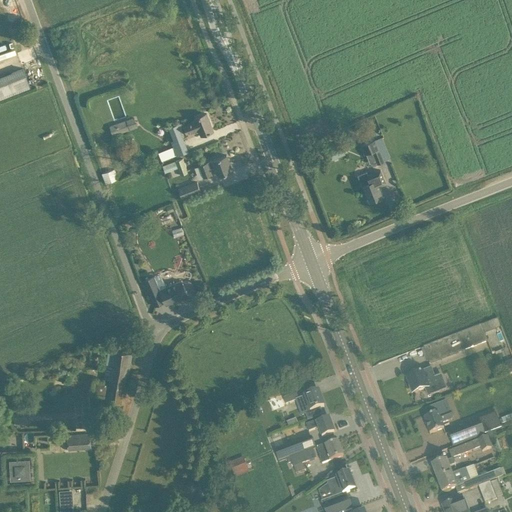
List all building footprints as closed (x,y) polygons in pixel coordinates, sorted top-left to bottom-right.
[(0,7),(0,61),(18,56),(7,26),(6,26),(0,7)] [(0,97),(30,87),(23,68),(0,76),(0,97)] [(109,84),(120,81),(117,70),(106,73),(109,84)] [(184,121),(170,127),(174,138),(175,140),(183,137),(189,135),(188,132),(199,128),(201,135),(203,134),(213,130),(206,113),(197,117),(195,118),(196,120),(185,124),(184,121)] [(126,119),(109,126),(112,135),(130,129),(127,120),(126,119)] [(372,151),(377,163),(384,161),(384,160),(390,158),(382,137),(375,140),(361,145),(365,154),(372,151)] [(326,148),(331,160),(346,154),(340,142),(326,148)] [(105,182),(117,178),(107,145),(94,149),(105,182)] [(174,146),(159,152),(162,161),(177,155),(174,146)] [(199,165),(203,177),(213,174),(210,168),(215,166),(219,176),(233,170),(227,155),(199,165)] [(429,155),(406,165),(412,180),(435,170),(429,155)] [(165,172),(177,167),(180,174),(188,171),(183,157),(162,165),(165,172)] [(364,185),(370,200),(383,195),(378,185),(385,182),(381,170),(368,175),(367,172),(358,175),(361,184),(364,185)] [(178,189),(181,197),(200,190),(197,182),(178,189)] [(144,280),(156,306),(165,302),(166,304),(188,295),(184,286),(182,280),(166,287),(160,273),(152,277),(144,280)] [(481,326),(424,348),(430,364),(487,342),(484,335),(481,326)] [(109,402),(124,404),(132,352),(109,349),(105,378),(109,379),(108,384),(97,381),(96,391),(105,393),(107,393),(106,400),(109,400),(109,402)] [(424,391),(428,399),(447,391),(441,377),(434,379),(432,371),(420,375),(420,376),(408,379),(413,395),(424,391)] [(297,395),(284,400),(286,406),(295,403),(300,417),(305,415),(307,422),(323,416),(320,409),(324,408),(318,393),(309,396),(305,398),(305,399),(299,401),(297,395)] [(284,399),(277,402),(279,407),(279,409),(281,408),(286,406),(284,400),(284,399)] [(424,420),(430,435),(444,430),(442,424),(453,420),(446,402),(426,410),(429,418),(424,420)] [(318,429),(322,439),(334,434),(329,420),(317,425),(316,422),(306,426),(309,432),(318,429)] [(448,435),(453,447),(484,435),(480,423),(448,435)] [(67,435),(68,449),(91,448),(90,433),(67,435)] [(455,450),(458,458),(480,449),(482,453),(492,449),(488,438),(455,450)] [(312,439),(284,449),(288,458),(297,454),(312,449),(315,448),(312,439)] [(316,449),(322,465),(330,462),(343,457),(338,444),(326,448),(325,445),(316,449)] [(290,458),(296,475),(306,471),(302,465),(317,460),(312,449),(297,454),(298,455),(290,458)] [(10,459),(11,479),(31,477),(30,457),(10,459)] [(240,460),(229,464),(234,478),(248,472),(245,465),(243,459),(240,460)] [(432,468),(437,481),(451,475),(448,468),(456,465),(453,460),(432,468)] [(332,498),(321,503),(324,511),(347,511),(352,510),(347,498),(345,494),(355,491),(349,475),(348,475),(344,466),(339,469),(342,477),(340,478),(336,479),(336,480),(327,483),(332,498)] [(451,475),(437,481),(442,494),(451,490),(463,486),(465,492),(478,488),(489,484),(490,483),(503,478),(500,470),(491,474),(487,475),(478,479),(479,481),(471,484),(466,470),(451,475)] [(478,488),(484,504),(495,500),(489,484),(478,488)] [(63,493),(63,502),(71,502),(70,493),(63,493)] [(452,504),(443,507),(444,511),(488,511),(488,510),(483,511),(469,511),(468,508),(465,509),(462,500),(452,504)]
